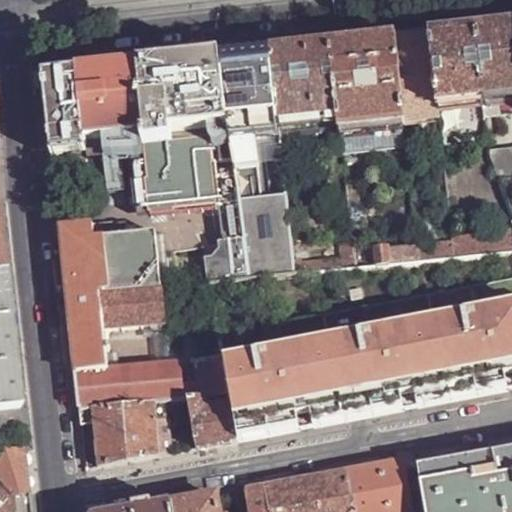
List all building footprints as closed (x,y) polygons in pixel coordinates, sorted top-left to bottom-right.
[(486,103),(511,100),(511,24),(497,26),(478,28),(486,103)] [(440,108),(486,103),(478,28),(453,31),(432,34),(440,108)] [(411,36),(397,38),(406,118),(440,114),(440,108),(432,34),(411,36)] [(342,134),(407,127),(406,118),(397,38),(358,42),(332,45),(340,121),(342,134)] [(281,127),(340,121),(332,45),(301,49),(272,52),(281,127)] [(239,56),(221,58),(229,129),(248,259),(251,281),(216,285),(211,285),(224,357),(231,396),(233,405),(239,442),(511,389),(511,175),(499,177),(511,211),(511,255),(457,260),(423,264),(382,268),(359,270),(299,276),(297,260),(283,147),(281,127),(272,52),(239,56)] [(138,68),(145,138),(209,131),(229,129),(221,58),(174,64),(138,68)] [(78,75),(85,145),(145,138),(138,68),(105,72),(78,75)] [(43,79),(52,158),(86,154),(85,145),(78,75),(50,78),(43,79)] [(511,111),(511,100),(486,103),(487,114),(511,111)] [(487,114),(486,103),(440,108),(440,114),(443,136),(469,133),(489,130),(487,114)] [(342,134),(340,121),(281,127),(283,147),(343,141),(342,134)] [(409,147),(407,127),(342,134),(343,141),(344,154),(409,147)] [(147,156),(152,208),(171,206),(172,214),(218,208),(209,131),(145,138),(147,156)] [(145,138),(85,145),(86,154),(86,158),(131,154),(132,156),(147,156),(145,138)] [(511,175),(511,145),(491,147),(492,157),(499,177),(511,175)] [(52,158),(53,169),(87,166),(87,164),(86,158),(86,154),(52,158)] [(96,163),(87,164),(87,166),(92,207),(99,206),(98,198),(100,198),(96,163)] [(171,206),(152,208),(153,216),(172,214),(171,206)] [(120,224),(93,227),(95,241),(102,240),(121,238),(120,224)] [(63,230),(65,254),(80,253),(84,286),(69,287),(71,298),(108,294),(107,277),(93,278),(91,264),(105,262),(102,240),(95,241),(93,227),(63,230)] [(511,255),(511,230),(455,237),(455,242),(457,260),(511,255)] [(160,288),(155,235),(121,238),(102,240),(105,262),(107,277),(108,294),(160,288)] [(359,270),(354,235),(343,237),(345,261),(305,265),(305,259),(297,260),(299,276),(359,270)] [(455,242),(421,245),(423,264),(457,260),(455,242)] [(423,264),(421,245),(391,249),(391,247),(379,248),(382,268),(423,264)] [(251,281),(248,259),(214,264),(216,285),(251,281)] [(93,278),(107,277),(105,262),(91,264),(93,278)] [(4,273),(0,273),(0,412),(20,410),(18,394),(10,322),(6,289),(4,273)] [(68,298),(72,336),(104,332),(104,331),(162,324),(163,326),(165,325),(160,288),(108,294),(71,298),(68,298)] [(72,336),(76,376),(109,372),(104,332),(72,336)] [(231,396),(224,357),(197,362),(200,381),(183,383),(186,400),(190,400),(206,398),(217,397),(231,396)] [(154,404),(186,400),(183,383),(180,361),(179,362),(178,362),(178,364),(171,364),(109,372),(76,376),(81,412),(94,411),(154,404)] [(217,397),(219,407),(233,405),(231,396),(217,397)] [(190,400),(192,410),(207,408),(206,398),(190,400)] [(154,404),(94,411),(96,426),(100,466),(100,469),(159,457),(154,404)] [(199,449),(239,442),(233,405),(219,407),(207,408),(192,410),(199,448),(199,449)] [(20,410),(0,412),(0,428),(22,426),(20,410)] [(94,411),(81,412),(82,427),(96,426),(94,411)] [(22,448),(24,447),(23,437),(14,438),(9,450),(22,448)] [(27,478),(24,447),(22,448),(9,450),(4,451),(0,455),(0,477),(11,495),(29,493),(27,478)] [(511,511),(511,451),(420,469),(426,505),(427,511),(511,511)] [(414,507),(426,505),(420,469),(418,459),(406,461),(414,507)] [(348,472),(355,511),(414,511),(414,507),(406,461),(348,472)] [(355,511),(348,472),(314,478),(319,511),(355,511)] [(272,511),(319,511),(314,478),(267,487),(272,511)] [(272,511),(267,487),(246,491),(246,493),(249,511),(272,511)] [(30,511),(29,493),(11,495),(10,497),(12,511),(30,511)] [(0,511),(12,511),(10,497),(5,501),(0,506),(0,511)] [(220,511),(217,497),(173,505),(174,511),(220,511)]
